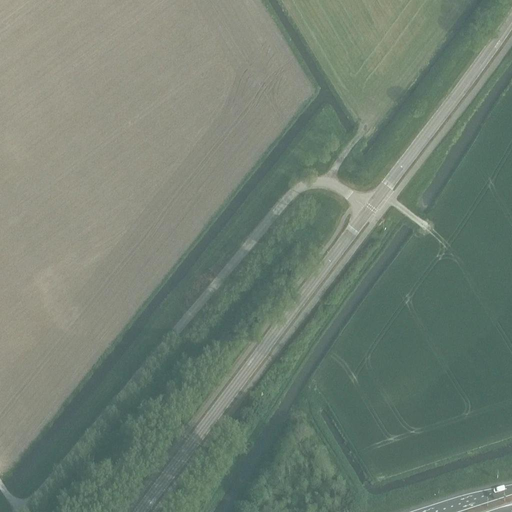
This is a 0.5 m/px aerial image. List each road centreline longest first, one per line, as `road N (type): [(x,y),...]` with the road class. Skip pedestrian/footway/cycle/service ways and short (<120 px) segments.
road 1 (unclassified): [(21,511),(293,193),(329,184),(369,208)]
road 2 (tertiary): [(140,511),(369,208)]
road 3 (tertiary): [(369,208),(511,18)]
